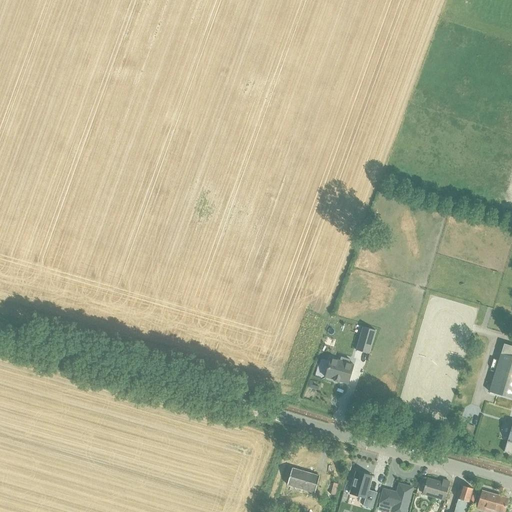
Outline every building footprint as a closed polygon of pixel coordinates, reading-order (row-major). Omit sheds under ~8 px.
[(363,327),(356,350),(369,354),(376,331),(363,327)] [(490,392),(511,398),(511,346),(504,344),(490,392)] [(340,361),(330,358),(325,377),(334,380),(334,381),(339,382),(339,381),(349,384),(354,365),(349,364),(350,360),(341,357),(340,361)] [(286,489),(314,497),(318,480),(291,472),(286,489)] [(350,494),(365,498),(363,506),(373,509),(377,492),(369,490),(373,477),(356,472),(350,494)] [(423,494),(445,500),(450,482),(443,480),(442,483),(427,479),(423,494)] [(330,481),(326,497),(335,500),(339,484),(330,481)] [(384,489),(380,503),(393,507),(391,511),(406,511),(413,488),(399,484),(397,493),(384,489)] [(466,511),(473,489),(462,486),(456,508),(463,510),(462,511),(466,511)] [(504,511),(508,499),(483,491),(481,497),(478,496),(475,507),(478,508),(478,509),(488,511),(489,509),(498,511),(504,511)]
